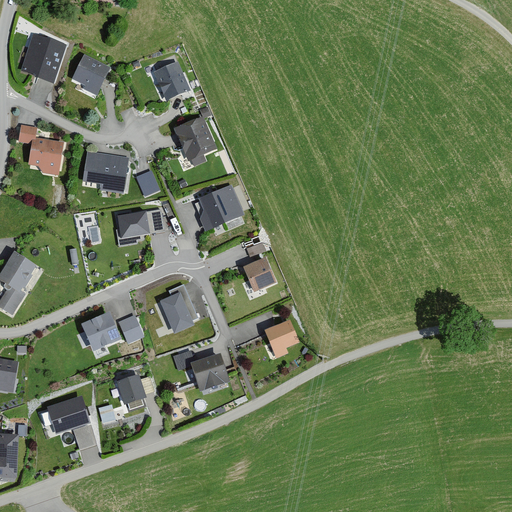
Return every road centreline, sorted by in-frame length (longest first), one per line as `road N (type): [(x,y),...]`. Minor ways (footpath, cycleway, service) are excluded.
road 1 (unclassified): [(511,323),(454,327),(363,351),(222,421),(0,502)]
road 2 (residential): [(191,261),(0,333)]
road 3 (residential): [(4,98),(102,144),(135,138),(150,149)]
